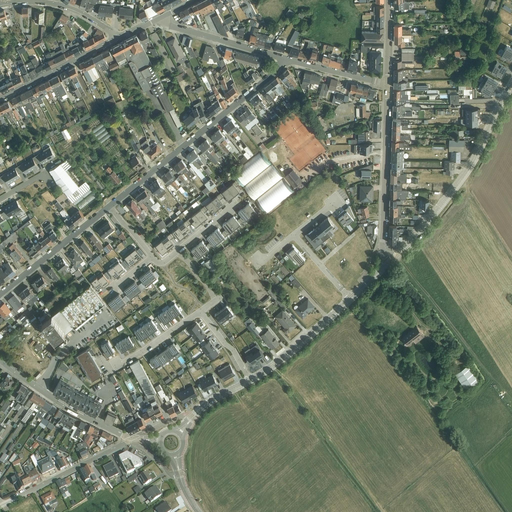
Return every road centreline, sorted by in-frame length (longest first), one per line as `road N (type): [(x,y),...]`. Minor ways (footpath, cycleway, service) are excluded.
road 1 (residential): [(109,206),(285,59)]
road 2 (tertiary): [(511,85),(464,176),(390,260)]
road 3 (tertiary): [(390,260),(381,241),(386,84)]
road 4 (tertiary): [(131,438),(79,415),(0,361)]
road 5 (unclassified): [(131,438),(0,500)]
road 6 (residential): [(0,295),(109,206)]
road 7 (residential): [(161,17),(285,59)]
road 8 (tertiary): [(249,380),(350,298)]
road 9 (residential): [(115,39),(0,99)]
